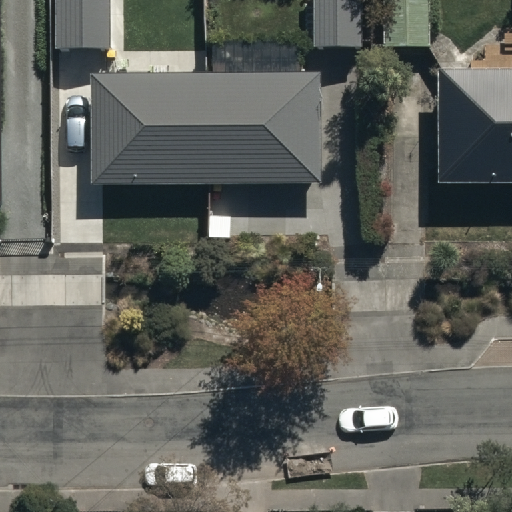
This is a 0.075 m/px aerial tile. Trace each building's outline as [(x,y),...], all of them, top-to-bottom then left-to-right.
[(110,0),(54,0),(55,49),(110,49),(110,0)] [(360,0),(312,0),(313,48),(361,47),(360,0)] [(385,0),(385,59),(432,59),(431,0),(385,0)] [(321,72),(91,74),(92,184),(321,183),(321,72)] [(511,87),(439,88),(440,205),(511,204),(511,87)]
